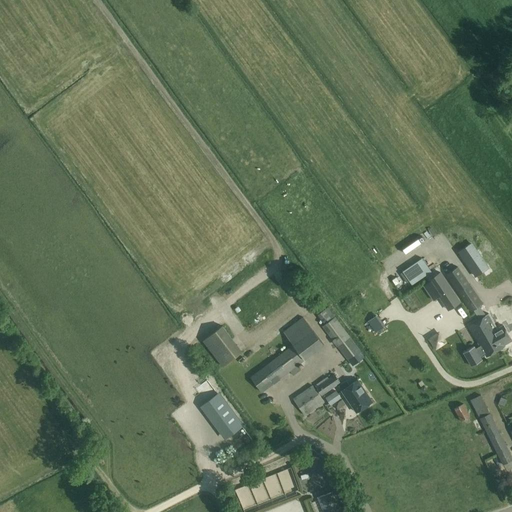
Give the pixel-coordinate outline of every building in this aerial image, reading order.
[(364,215),(369,210),(362,204),(357,209),(364,215)] [(467,250),(460,255),(475,276),(482,271),(480,269),(487,265),(480,254),(478,255),(476,251),(476,250),(472,244),(465,248),(467,250)] [(410,280),(429,268),(423,258),(403,270),(410,280)] [(482,304),(470,285),(458,267),(446,275),(470,312),(482,304)] [(428,280),(429,282),(424,286),(434,300),(439,296),(448,310),(460,302),(451,288),(440,272),(428,280)] [(275,275),(265,281),(274,296),(284,290),(275,275)] [(324,325),(322,326),(347,360),(359,351),(326,308),(317,315),(324,325)] [(428,337),(447,326),(438,310),(418,321),(428,337)] [(496,325),(489,313),(468,326),(480,346),(475,349),(474,346),(463,352),(471,366),(482,360),(479,356),(484,353),(486,357),(504,346),(503,345),(511,340),(503,326),(495,330),(494,327),(496,325)] [(283,331),(292,344),(304,360),(324,345),(302,316),(283,331)] [(203,340),(222,365),(241,351),(222,325),(203,340)] [(439,333),(430,339),(436,348),(435,346),(443,341),(444,342),(445,342),(439,333)] [(392,337),(385,344),(382,340),(370,351),(377,359),(389,348),(393,352),(400,345),(392,337)] [(262,392),(290,371),(293,375),(301,369),(298,365),(304,360),(292,344),(250,376),(262,392)] [(422,370),(396,384),(403,396),(435,378),(427,364),(426,364),(423,358),(417,361),(422,370)] [(332,368),(312,378),(314,384),(335,373),(332,368)] [(322,395),(340,383),(334,374),(316,386),(322,395)] [(356,413),(372,402),(357,380),(349,385),(346,380),(338,385),(342,390),(341,391),(356,413)] [(293,398),(305,415),(324,402),(312,385),(293,398)] [(330,404),(341,398),(336,391),(326,398),(330,404)] [(218,394),(203,405),(227,437),(242,426),(218,394)] [(511,458),(480,395),(470,400),(502,465),(511,459),(511,458)] [(250,412),(261,423),(275,408),(263,398),(250,412)] [(469,415),(463,403),(454,408),(460,420),(469,415)] [(288,463),(232,481),(239,502),(294,484),(288,463)] [(331,488),(342,482),(334,466),(323,472),(331,488)] [(341,511),(333,491),(317,497),(322,511),(341,511)]
